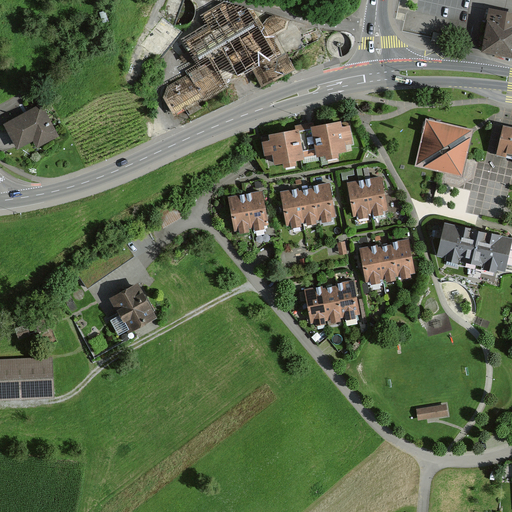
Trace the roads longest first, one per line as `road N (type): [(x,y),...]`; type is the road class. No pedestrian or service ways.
road 1 (residential): [(433,463),(386,434),(358,404),(215,229),(182,224),(139,263)]
road 2 (tertiary): [(380,76),(271,103),(69,187),(0,200)]
road 3 (track): [(0,405),(77,393),(96,372),(171,326),(256,285)]
road 4 (primary): [(511,72),(426,64),(380,76)]
road 5 (primary): [(380,76),(511,86)]
